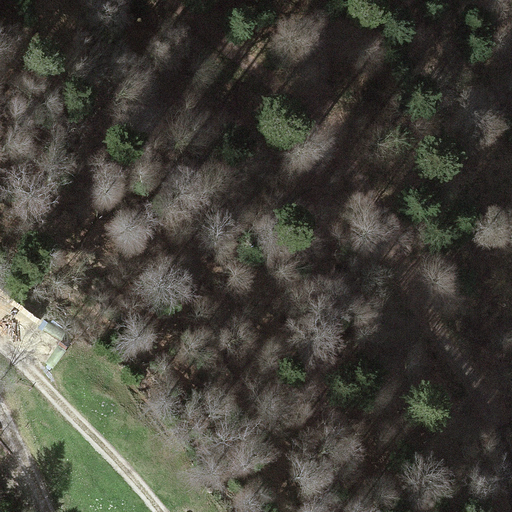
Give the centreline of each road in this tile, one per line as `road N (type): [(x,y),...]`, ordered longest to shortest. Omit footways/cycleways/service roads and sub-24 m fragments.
road 1 (track): [(174,0),(377,181),(426,309),(496,409),(511,480)]
road 2 (track): [(0,342),(158,511)]
